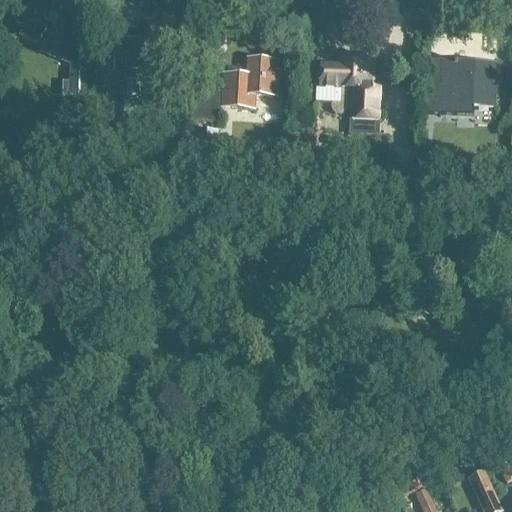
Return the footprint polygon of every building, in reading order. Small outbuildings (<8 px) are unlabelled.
[(23,27),(19,36),(38,45),(42,35),(58,42),(72,48),(71,96),(75,96),(74,134),(93,135),(97,41),(75,32),(78,25),(72,22),(77,9),(56,0),(46,0),(47,0),(46,0),(33,0),(22,27),(23,27)] [(117,40),(115,76),(130,76),(130,72),(181,75),(183,46),(156,44),(156,42),(117,40)] [(321,69),(320,91),(337,92),(337,101),(332,104),(330,109),(331,114),(334,118),(339,119),(344,117),(347,113),(351,114),(351,119),(350,119),(349,134),(379,136),(380,121),(377,121),(378,105),(369,104),(370,94),(372,94),(374,63),(342,61),(341,71),(321,69)] [(255,112),(256,98),(278,100),(280,75),(275,74),(275,64),(249,62),(248,79),(224,77),(223,93),(194,92),(193,124),(220,125),(220,111),(255,112)] [(427,85),(425,114),(451,115),(452,107),(492,110),(495,68),(456,65),(456,64),(453,63),(453,65),(441,64),(440,82),(443,82),(442,86),(427,85)] [(113,71),(98,70),(96,98),(112,99),(113,71)] [(219,134),(194,133),(193,174),(218,175),(219,134)] [(324,153),(288,151),(286,186),(322,188),(324,153)] [(418,163),(385,163),(385,189),(418,188),(418,163)] [(510,170),(488,169),(488,187),(510,187),(510,170)] [(505,486),(511,482),(511,472),(510,468),(499,472),(505,486)] [(429,469),(414,477),(420,490),(435,482),(429,469)] [(470,481),(476,494),(484,511),(502,511),(491,488),(484,474),(470,481)] [(412,477),(391,484),(391,485),(398,502),(421,493),(416,481),(414,482),(412,477)] [(428,506),(422,509),(423,511),(437,511),(427,491),(423,493),(428,506)] [(423,493),(418,495),(416,496),(422,509),(428,506),(423,493)] [(371,511),(366,499),(354,504),(357,511),(371,511)]
